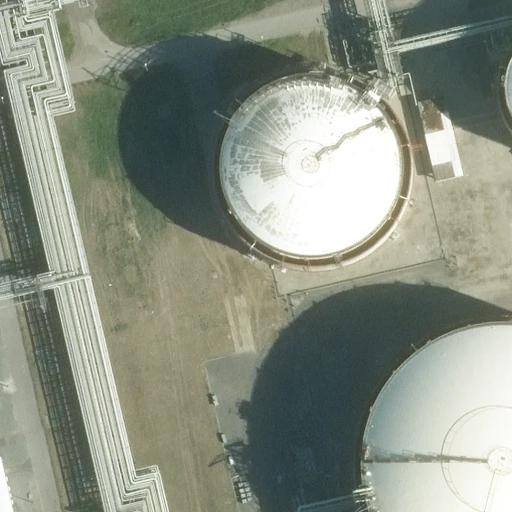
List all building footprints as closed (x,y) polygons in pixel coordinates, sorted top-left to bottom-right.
[(392,32),(389,32),(383,3),(382,0),(0,0),(0,77),(4,92),(50,275),(0,286),(0,511),(168,511),(160,477),(158,475),(137,480),(136,478),(51,109),(74,103),(68,76),(52,9),(78,2),(80,11),(88,8),(87,0),(88,0),(362,0),(364,8),(371,36),(370,37),(381,84),(402,79),(397,55),(511,29),(511,68),(509,76),(507,92),(508,108),(511,118),(511,17),(395,45),(392,32)] [(404,183),(405,174),(404,164),(403,155),(398,139),(395,132),(390,124),(385,116),(378,109),(366,99),(359,94),(348,89),(339,86),(331,84),(325,83),(312,82),(296,84),(288,86),(278,89),(268,94),(261,99),(249,109),(242,116),(237,124),(229,138),(226,147),(224,155),(222,164),(222,174),(223,190),(225,197),(228,207),(236,222),(246,236),(252,242),(260,248),(268,253),(276,258),(287,261),(294,263),(304,265),(312,265),(329,264),(340,261),(348,259),(363,251),(371,245),(378,239),(385,231),(391,222),(398,208),(403,193),(404,183)] [(445,98),(417,104),(427,152),(447,147),(443,132),(452,130),(445,98)] [(511,511),(511,327),(506,327),(496,328),(479,330),(467,333),(453,338),(440,344),(429,350),(417,359),(406,369),(396,380),(389,390),(381,403),(377,412),(371,425),(368,440),(365,454),(364,467),(365,482),(367,494),(370,508),(371,511),(511,511)] [(354,511),(370,508),(367,494),(310,507),(307,490),(291,494),(295,511),(354,511)]
